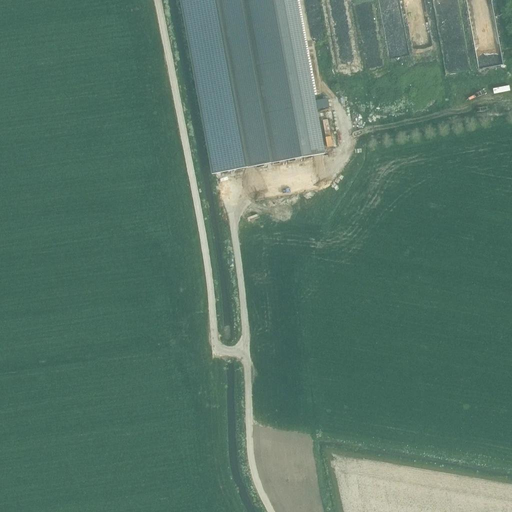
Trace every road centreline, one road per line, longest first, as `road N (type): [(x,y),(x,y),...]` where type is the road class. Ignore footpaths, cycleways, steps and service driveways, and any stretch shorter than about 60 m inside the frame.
road 1 (track): [(246,350),(223,351),(214,342),(157,0)]
road 2 (track): [(270,511),(251,462),(228,192)]
road 3 (track): [(511,98),(338,135)]
road 4 (track): [(335,105),(340,148),(327,169),(228,192)]
